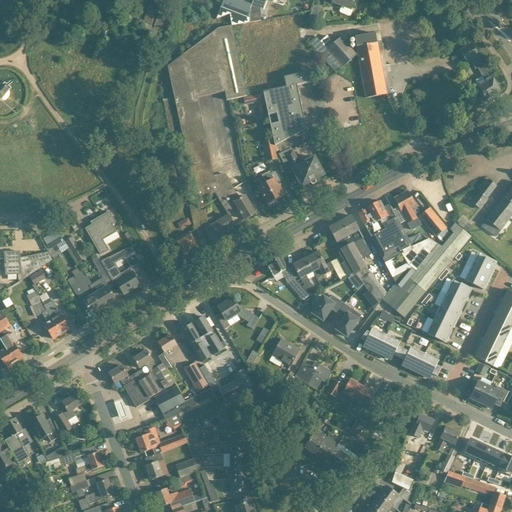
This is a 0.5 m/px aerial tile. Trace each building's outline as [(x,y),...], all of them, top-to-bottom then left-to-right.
[(152,0),(143,24),(149,28),(156,11),(159,12),(150,35),(157,42),(169,7),(168,1),(166,0),(152,0)] [(238,0),(223,0),(217,18),(229,15),(231,26),(248,23),(250,8),(251,6),(251,5),(238,0)] [(324,0),(324,2),(332,5),(333,2),(341,6),(339,13),(350,17),(353,10),(351,9),(354,0),(324,0)] [(309,17),(317,20),(322,8),(314,5),(309,17)] [(250,8),(248,23),(261,20),(260,9),(251,6),(250,8)] [(194,47),(168,67),(194,193),(197,204),(198,210),(207,204),(206,198),(214,193),(217,198),(224,210),(225,209),(228,214),(238,208),(240,212),(245,220),(256,214),(251,206),(245,196),(237,201),(235,197),(238,195),(225,173),(213,176),(196,97),(225,91),(227,101),(246,96),(231,26),(218,29),(194,47)] [(357,47),(364,89),(366,98),(387,94),(375,34),(355,38),(357,47)] [(326,50),(320,55),(335,73),(356,55),(341,37),(326,50)] [(472,44),(460,50),(467,62),(470,60),(476,69),(478,68),(485,81),(476,86),(480,93),(482,92),(487,101),(501,92),(485,63),(483,65),(478,56),(472,44)] [(287,87),(263,93),(272,137),(273,140),(274,147),(275,146),(287,140),(306,130),(304,120),(297,85),(310,82),(308,72),(285,78),(287,87)] [(0,100),(1,101),(2,101),(3,101),(5,100),(6,100),(6,99),(7,99),(8,98),(9,97),(9,96),(9,95),(9,94),(10,94),(10,93),(10,92),(9,92),(9,91),(9,90),(9,89),(8,89),(7,88),(6,87),(5,86),(3,86),(1,86),(0,85),(0,100)] [(418,90),(412,92),(415,98),(421,95),(418,90)] [(274,147),(273,140),(264,142),(268,161),(277,159),(275,146),(274,147)] [(292,150),(287,140),(275,146),(280,154),(278,155),(289,174),(294,172),(303,187),(311,183),(312,185),(317,183),(316,180),(324,176),(314,158),(300,165),(292,150)] [(324,144),(316,146),(320,157),(327,155),(324,144)] [(266,183),(258,187),(268,205),(269,207),(276,203),(276,201),(285,196),(279,185),(277,186),(269,171),(262,175),(266,183)] [(471,202),(479,208),(496,186),(488,179),(471,202)] [(511,185),(503,197),(481,226),(495,237),(511,214),(511,185)] [(408,191),(394,199),(402,213),(403,213),(412,230),(421,225),(417,219),(415,215),(419,213),(415,205),(408,191)] [(387,294),(382,300),(404,318),(470,237),(455,224),(450,229),(453,233),(446,242),(442,247),(429,239),(425,240),(411,246),(394,213),(389,204),(383,208),(380,201),(358,213),(363,222),(383,260),(395,284),(391,289),(387,294)] [(202,227),(201,224),(198,211),(198,210),(196,204),(189,205),(195,231),(202,227)] [(419,217),(436,238),(447,228),(430,208),(419,217)] [(198,211),(201,224),(209,223),(218,237),(235,227),(228,216),(216,223),(213,217),(208,218),(206,209),(198,211)] [(91,223),(92,225),(85,229),(100,255),(108,251),(102,240),(116,232),(112,225),(115,223),(109,212),(91,223)] [(352,217),(341,223),(330,228),(344,254),(346,259),(355,274),(358,277),(374,298),(378,303),(379,304),(382,300),(387,294),(371,272),(369,274),(366,268),(362,259),(372,254),(352,217)] [(456,223),(463,228),(467,223),(460,217),(456,223)] [(45,240),(51,249),(63,242),(58,233),(45,240)] [(180,250),(184,256),(198,248),(189,234),(173,243),(178,252),(180,250)] [(73,238),(64,243),(77,264),(86,259),(73,238)] [(130,248),(122,251),(126,257),(133,253),(130,248)] [(5,253),(5,263),(5,265),(4,265),(4,267),(6,267),(6,275),(8,275),(8,274),(16,274),(17,274),(19,283),(50,263),(48,253),(20,258),(19,252),(14,253),(14,251),(7,252),(7,253),(5,253)] [(122,251),(100,262),(104,268),(113,284),(116,282),(119,287),(124,295),(139,286),(131,273),(129,269),(121,274),(115,264),(125,257),(126,257),(122,251)] [(318,253),(307,259),(313,271),(317,279),(323,275),(334,269),(330,262),(325,265),(318,253)] [(478,254),(471,268),(491,277),(495,269),(493,268),(496,263),(478,254)] [(294,279),(289,269),(287,270),(279,255),(268,261),(270,266),(268,267),(273,276),(282,272),(288,284),(305,301),(310,296),(302,287),(297,282),(294,279)] [(300,263),(289,269),(294,279),(297,282),(300,281),(296,275),(298,275),(304,286),(302,287),(310,296),(316,294),(306,274),(313,271),(307,259),(305,260),(304,259),(299,262),(300,263)] [(340,263),(347,278),(355,274),(346,259),(340,263)] [(453,261),(447,267),(453,272),(458,266),(453,261)] [(79,268),(72,272),(75,277),(82,272),(79,268)] [(104,268),(98,271),(104,280),(107,286),(109,290),(115,286),(113,284),(104,268)] [(491,277),(471,268),(465,281),(483,290),(485,284),(487,285),(491,277)] [(35,285),(46,278),(42,270),(29,277),(34,285),(32,286),(35,291),(38,290),(35,285)] [(77,281),(71,286),(84,309),(87,307),(92,315),(101,309),(97,302),(95,303),(91,297),(89,298),(85,292),(86,292),(85,289),(86,289),(84,286),(86,285),(82,279),(85,277),(82,272),(75,277),(77,281)] [(85,277),(82,279),(86,285),(84,286),(86,289),(85,289),(86,292),(85,292),(89,298),(91,297),(95,303),(97,302),(101,309),(115,300),(110,291),(109,290),(107,286),(94,294),(89,286),(91,285),(86,276),(86,277),(83,272),(82,272),(85,277)] [(355,274),(347,278),(351,282),(358,277),(355,274)] [(453,280),(446,294),(464,303),(471,289),(453,280)] [(499,303),(511,309),(511,292),(508,291),(501,304),(499,303)] [(41,301),(36,292),(27,296),(31,306),(41,301)] [(446,294),(440,307),(459,317),(458,316),(464,303),(446,294)] [(337,314),(344,304),(332,296),(328,301),(323,297),(312,314),(323,321),(331,309),(337,314)] [(9,298),(3,302),(6,308),(12,304),(9,298)] [(374,298),(369,303),(374,310),(378,303),(374,298)] [(247,326),(253,329),(259,318),(242,308),(239,310),(232,299),(224,304),(223,302),(218,306),(219,307),(218,308),(221,313),(216,316),(224,330),(230,327),(227,321),(237,315),(238,316),(249,322),(247,326)] [(47,300),(42,304),(61,334),(69,329),(61,315),(60,315),(57,311),(58,310),(52,301),(49,303),(47,300)] [(61,334),(42,304),(41,302),(30,307),(34,317),(37,316),(37,317),(42,314),(47,323),(44,325),(53,339),(61,334)] [(497,312),(495,318),(511,325),(511,309),(499,303),(495,311),(497,312)] [(361,316),(344,304),(337,314),(344,318),(336,330),(347,337),(361,316)] [(440,307),(433,321),(451,330),(454,324),(455,325),(459,317),(440,307)] [(0,312),(0,339),(14,363),(22,358),(5,330),(10,327),(10,326),(1,311),(0,312)] [(392,322),(394,317),(382,312),(380,317),(392,322)] [(196,322),(194,323),(203,337),(209,347),(214,355),(223,350),(222,347),(218,342),(203,317),(196,322)] [(511,325),(495,318),(488,331),(506,340),(511,327),(511,325)] [(451,330),(433,321),(426,334),(445,343),(451,330)] [(190,325),(182,330),(202,363),(211,357),(206,349),(200,339),(191,325),(190,325)] [(261,334),(266,337),(270,331),(264,328),(261,334)] [(363,347),(377,354),(386,335),(372,328),(370,333),(366,342),(363,347)] [(367,331),(361,339),(366,342),(370,333),(367,331)] [(480,343),(480,344),(500,353),(506,340),(488,331),(482,344),(480,343)] [(158,343),(163,350),(164,353),(176,345),(170,335),(158,343)] [(386,335),(377,354),(391,361),(394,356),(398,347),(400,342),(386,335)] [(0,358),(6,368),(14,363),(0,339),(0,358)] [(281,340),(272,354),(290,365),(299,351),(291,346),(291,347),(281,341),(282,340),(281,340)] [(500,353),(480,344),(476,351),(478,352),(475,358),(493,367),(500,353)] [(398,347),(394,356),(399,358),(403,349),(398,347)] [(404,361),(402,366),(416,373),(425,354),(411,347),(409,352),(404,361)] [(399,358),(404,361),(409,352),(403,349),(399,358)] [(140,370),(134,374),(149,399),(164,390),(173,384),(161,364),(156,367),(146,351),(133,359),(139,368),(145,364),(150,372),(150,373),(144,377),(140,370)] [(245,364),(249,371),(258,354),(252,351),(245,364)] [(425,354),(416,373),(430,379),(432,374),(437,365),(439,361),(425,354)] [(184,369),(198,392),(208,386),(195,363),(184,369)] [(299,371),(295,378),(310,387),(316,377),(326,383),(328,379),(332,372),(315,363),(312,368),(304,363),(299,371)] [(437,365),(432,374),(437,377),(442,368),(437,365)] [(480,365),(476,373),(482,376),(486,368),(480,365)] [(150,399),(149,399),(134,374),(128,378),(121,366),(109,374),(115,384),(120,381),(123,386),(122,386),(136,408),(150,399)] [(237,381),(219,392),(225,401),(243,390),(243,391),(252,386),(243,370),(234,376),(237,381)] [(287,371),(277,388),(264,394),(267,400),(283,394),(282,393),(293,374),(287,371)] [(345,403),(352,406),(362,387),(351,380),(346,389),(342,387),(343,385),(334,380),(327,393),(335,398),(337,395),(340,397),(339,399),(345,403)] [(478,382),(470,399),(481,404),(489,387),(478,382)] [(181,425),(214,408),(220,405),(210,389),(185,402),(176,387),(163,394),(155,398),(165,418),(166,419),(177,415),(181,425)] [(362,387),(352,406),(363,413),(374,393),(362,387)] [(489,387),(481,404),(492,410),(495,405),(500,407),(508,392),(497,387),(496,390),(489,387)] [(54,419),(60,427),(63,433),(71,428),(67,422),(76,416),(72,410),(81,405),(75,395),(62,403),(67,411),(54,419)] [(220,405),(214,408),(222,422),(228,419),(220,405)] [(58,438),(50,419),(46,422),(42,416),(31,422),(41,439),(48,436),(51,442),(58,438)] [(359,437),(368,421),(360,416),(350,432),(359,437)] [(414,425),(410,433),(408,437),(413,440),(419,428),(429,432),(434,422),(421,416),(416,426),(414,425)] [(16,418),(4,425),(4,426),(5,425),(12,437),(6,441),(19,464),(31,457),(25,446),(32,442),(25,430),(23,431),(21,428),(16,419),(16,418)] [(324,422),(333,428),(335,424),(326,418),(324,422)] [(201,425),(204,427),(207,427),(209,424),(209,421),(207,419),(204,419),(201,421),(201,425)] [(335,424),(333,428),(342,433),(345,429),(335,424)] [(154,425),(134,433),(136,439),(141,453),(150,450),(152,449),(154,455),(159,453),(162,453),(187,443),(183,434),(160,443),(155,428),(154,425)] [(446,428),(443,435),(436,450),(442,452),(447,441),(455,445),(460,434),(446,428)] [(305,448),(316,455),(327,438),(317,431),(314,435),(305,448)] [(246,454),(246,441),(237,442),(236,433),(217,434),(218,443),(230,442),(230,455),(246,454)] [(345,438),(354,443),(356,439),(347,434),(345,438)] [(316,455),(326,462),(335,449),(338,444),(328,437),(327,438),(316,455)] [(356,439),(354,443),(363,449),(366,445),(356,439)] [(423,460),(431,442),(424,439),(416,457),(423,460)] [(470,439),(463,455),(475,460),(482,445),(470,439)] [(13,464),(0,443),(0,468),(2,471),(13,464)] [(482,445),(475,460),(486,466),(493,450),(482,445)] [(188,447),(192,459),(197,457),(203,457),(199,447),(194,449),(193,446),(188,447)] [(326,462),(337,469),(345,456),(335,449),(326,462)] [(493,450),(486,466),(498,471),(505,456),(493,450)] [(52,451),(44,456),(47,462),(54,460),(56,459),(52,451)] [(47,462),(44,463),(47,472),(52,471),(50,466),(53,465),(54,469),(75,462),(77,461),(75,453),(68,456),(54,460),(47,462)] [(77,461),(75,462),(77,469),(76,469),(78,475),(83,473),(94,469),(103,466),(99,453),(89,456),(87,457),(87,458),(77,461)] [(153,455),(144,459),(147,466),(146,467),(151,481),(159,477),(162,476),(157,463),(162,461),(159,453),(154,455),(153,455)] [(230,455),(231,467),(246,467),(246,454),(230,455)] [(448,454),(440,470),(439,473),(445,476),(446,473),(447,474),(454,460),(455,458),(448,454)] [(345,456),(337,469),(347,476),(356,463),(345,456)] [(511,458),(505,456),(498,471),(510,477),(511,472),(511,458)] [(192,459),(193,459),(196,470),(201,468),(199,464),(205,462),(203,457),(197,457),(192,459)] [(196,470),(193,459),(176,465),(180,478),(197,472),(196,470)] [(398,462),(395,472),(401,474),(405,465),(398,462)] [(231,467),(231,480),(247,479),(246,467),(231,467)] [(200,472),(204,482),(209,481),(214,480),(213,476),(208,476),(208,475),(212,475),(212,472),(206,473),(205,470),(200,472)] [(395,472),(391,483),(403,489),(409,491),(413,482),(414,480),(401,474),(395,472)] [(460,476),(456,488),(461,489),(462,487),(465,477),(460,476)] [(465,477),(462,487),(480,493),(483,483),(465,477)] [(45,480),(45,494),(56,491),(52,478),(45,480)] [(247,479),(231,480),(231,487),(225,487),(225,493),(247,492),(247,479)] [(86,499),(78,501),(81,510),(89,508),(88,505),(103,500),(102,498),(104,497),(113,494),(108,480),(97,484),(99,492),(85,497),(86,499)] [(184,488),(186,486),(186,482),(184,480),(180,480),(178,482),(178,486),(180,488),(184,488)] [(86,481),(74,485),(70,487),(72,493),(76,492),(79,498),(85,495),(82,489),(89,487),(86,481)] [(209,481),(204,482),(208,492),(211,502),(219,501),(214,486),(211,487),(209,481)] [(403,489),(398,496),(410,505),(411,502),(418,484),(413,482),(409,491),(403,489)] [(21,499),(14,487),(6,491),(13,503),(21,499)] [(386,487),(378,497),(391,507),(398,496),(386,487)] [(156,495),(154,495),(156,501),(158,500),(160,507),(169,504),(170,504),(171,504),(179,501),(181,507),(202,499),(205,499),(203,494),(193,497),(190,489),(176,494),(169,497),(169,496),(167,490),(165,490),(155,494),(156,494),(156,495)] [(493,497),(489,507),(490,507),(500,511),(505,497),(494,493),(493,497)] [(40,497),(23,504),(26,511),(44,505),(40,497)] [(378,497),(371,507),(377,511),(386,511),(391,507),(378,497)] [(254,511),(250,502),(240,506),(238,500),(229,502),(231,508),(236,507),(238,511),(254,511)] [(108,503),(84,511),(119,511),(118,507),(111,510),(108,503)] [(416,503),(414,508),(424,511),(426,511),(428,508),(416,503)]
